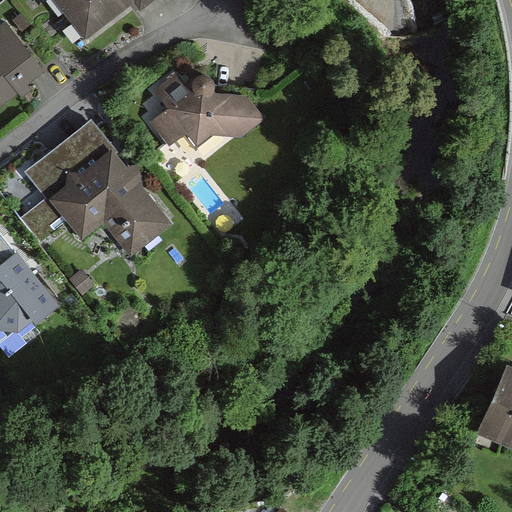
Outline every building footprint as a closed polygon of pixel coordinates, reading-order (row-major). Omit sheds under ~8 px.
[(58,0),(87,37),(134,0),(141,8),(150,0),(58,0)] [(46,71),(6,22),(0,26),(0,99),(4,105),(46,71)] [(251,96),(217,92),(219,85),(218,79),(214,74),(210,72),(204,72),(189,84),(178,71),(156,90),(170,106),(152,122),(171,145),(185,133),(197,146),(214,132),(246,136),(267,118),(251,96)] [(174,224),(114,148),(50,198),(82,238),(104,220),(133,256),(174,224)] [(55,303),(0,230),(0,324),(6,332),(34,310),(38,316),(55,303)] [(511,361),(510,361),(482,422),(511,434),(511,361)] [(291,511),(282,503),(273,511),(291,511)]
